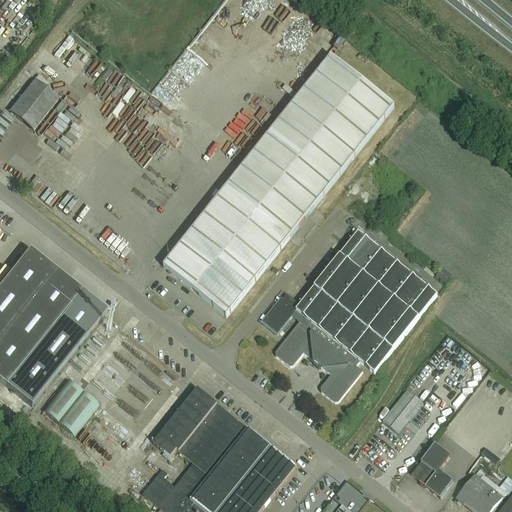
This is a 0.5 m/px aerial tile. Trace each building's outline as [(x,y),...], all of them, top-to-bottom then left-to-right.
[(19,21),(32,0),(4,0),(8,2),(10,0),(11,0),(9,5),(1,0),(0,1),(0,15),(1,15),(5,9),(13,14),(5,26),(9,28),(11,26),(19,21)] [(0,27),(8,16),(3,13),(0,17),(0,27)] [(25,16),(14,30),(27,40),(38,27),(25,16)] [(25,39),(6,33),(1,51),(12,55),(14,49),(18,50),(20,43),(23,44),(25,39)] [(0,50),(0,61),(0,66),(4,69),(11,57),(0,50)] [(331,59),(227,190),(164,269),(227,320),(395,110),(331,59)] [(58,101),(35,82),(9,113),(33,132),(58,101)] [(299,325),(275,355),(276,359),(290,370),(293,370),(303,356),(331,378),(320,391),(321,395),(335,406),(338,406),(363,375),(356,369),(360,365),(375,377),(437,298),(358,235),(300,308),(287,297),(264,326),(277,336),(292,319),(299,325)] [(0,343),(56,273),(30,251),(0,288),(0,343)] [(436,278),(447,287),(453,279),(442,270),(436,278)] [(0,382),(7,388),(82,293),(56,273),(0,343),(0,382)] [(82,293),(7,388),(31,408),(107,313),(82,293)] [(73,439),(99,407),(67,382),(42,413),(73,439)] [(163,473),(143,498),(160,511),(263,511),(297,471),(198,391),(154,446),(170,459),(176,452),(194,466),(175,490),(164,482),(168,477),(163,473)] [(407,393),(382,425),(398,437),(423,406),(407,393)] [(440,501),(441,501),(440,500),(453,483),(439,473),(451,457),(435,445),(411,477),(412,477),(411,477),(420,484),(419,485),(440,501)] [(496,468),(500,462),(493,457),(489,463),(496,468)] [(493,511),(503,500),(475,478),(456,501),(469,511),(493,511)] [(511,511),(511,499),(502,511),(511,511)]
